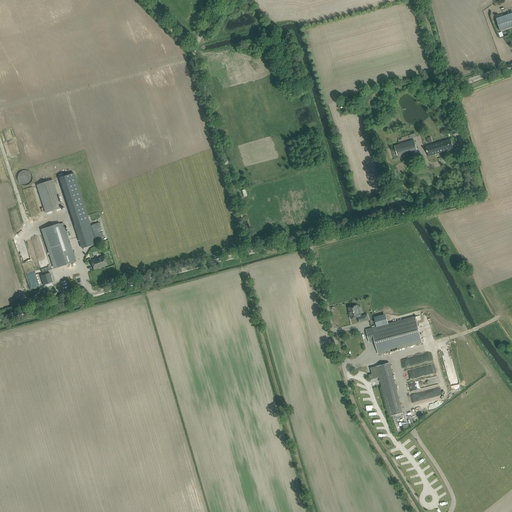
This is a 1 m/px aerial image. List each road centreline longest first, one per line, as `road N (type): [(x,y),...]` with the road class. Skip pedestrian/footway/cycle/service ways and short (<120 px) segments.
road 1 (unclassified): [(309,236),(473,189),(452,92),(511,65)]
road 2 (unclassified): [(0,318),(309,236)]
road 3 (track): [(315,511),(239,255)]
road 4 (track): [(253,251),(193,51)]
road 5 (unclassified): [(354,406),(309,236)]
road 6 (track): [(354,406),(417,511)]
